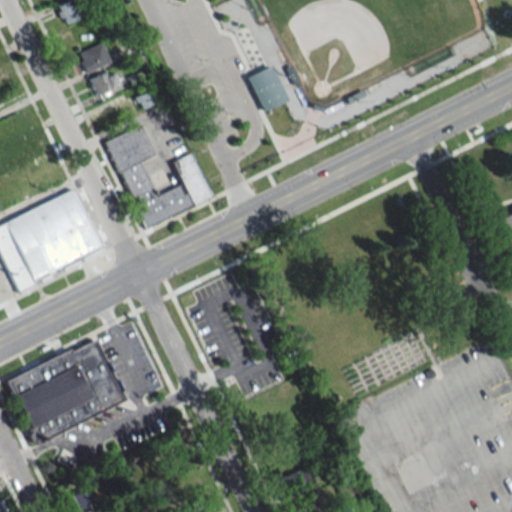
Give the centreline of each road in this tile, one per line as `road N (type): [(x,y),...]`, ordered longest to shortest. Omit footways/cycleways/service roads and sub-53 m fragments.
road 1 (secondary): [(511,85),(0,343)]
road 2 (residential): [(251,511),(3,0)]
